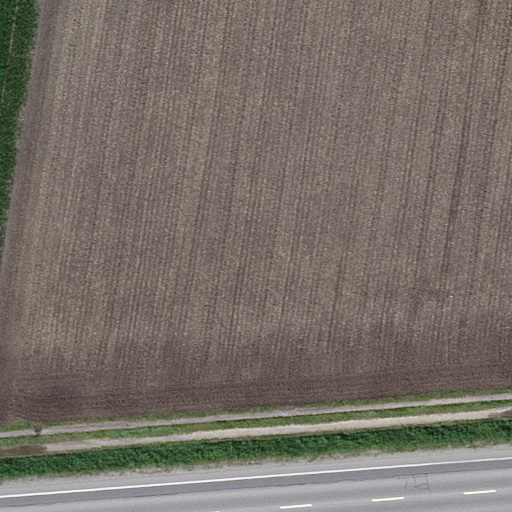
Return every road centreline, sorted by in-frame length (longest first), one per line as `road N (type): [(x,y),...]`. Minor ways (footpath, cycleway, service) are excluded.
road 1 (track): [(0,448),(511,409)]
road 2 (secondary): [(271,511),(511,492)]
